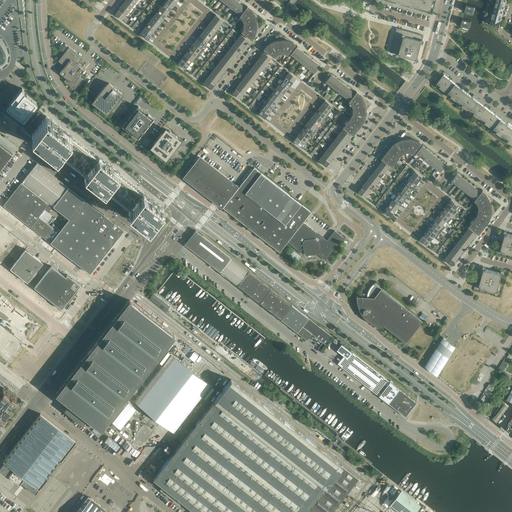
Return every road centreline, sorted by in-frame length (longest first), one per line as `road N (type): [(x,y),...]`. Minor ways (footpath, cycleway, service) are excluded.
road 1 (unclassified): [(123,286),(369,481)]
road 2 (unclassified): [(409,427),(169,242)]
road 3 (secondary): [(20,0),(45,102),(182,213)]
road 4 (secondary): [(191,201),(59,92),(45,60),(37,0)]
road 5 (secondary): [(316,318),(511,464)]
road 6 (secondary): [(511,451),(327,305)]
road 7 (residential): [(212,101),(192,120),(90,43),(90,30),(113,0)]
road 8 (unknown): [(182,332),(158,373),(187,405),(203,410),(230,369)]
road 9 (residential): [(335,192),(212,101)]
road 10 (secondary): [(318,299),(198,206)]
road 11 (secondary): [(188,218),(308,311)]
road 12 (residential): [(198,5),(206,11),(172,55),(155,42),(188,0)]
road 13 (unclassified): [(143,481),(35,397)]
road 14 (unclassified): [(135,229),(30,147)]
road 15 (residential): [(434,190),(427,184),(399,221),(414,232),(440,194)]
road 16 (residential): [(307,90),(300,85),(272,122),(287,133),(315,96)]
